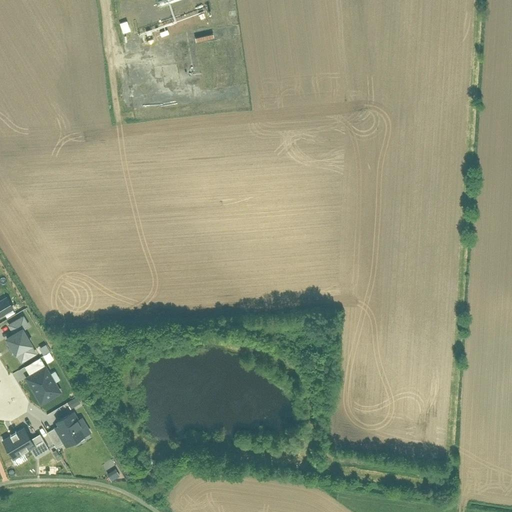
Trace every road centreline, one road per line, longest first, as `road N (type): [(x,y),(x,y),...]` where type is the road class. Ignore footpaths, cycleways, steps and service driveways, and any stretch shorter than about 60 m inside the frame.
road 1 (track): [(478,0),(450,465),(434,468)]
road 2 (track): [(120,122),(102,0)]
